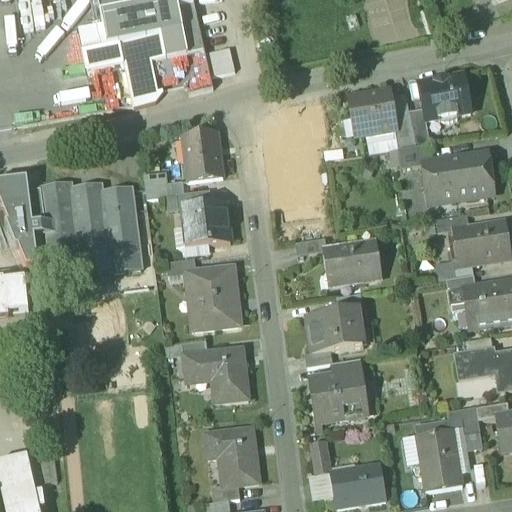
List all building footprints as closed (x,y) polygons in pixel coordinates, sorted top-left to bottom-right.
[(109,0),(111,4),(98,6),(101,19),(176,3),(189,0),(109,0)] [(176,3),(101,19),(103,29),(107,50),(161,39),(166,63),(188,58),(178,12),(176,3)] [(178,12),(188,58),(204,55),(194,9),(178,12)] [(83,55),(107,50),(103,29),(78,34),(83,55)] [(107,50),(83,55),(87,75),(124,67),(134,112),(156,107),(158,103),(151,66),(166,63),(161,39),(107,50)] [(227,52),(206,56),(210,76),(231,71),(227,52)] [(447,85),(436,87),(435,85),(419,89),(423,114),(426,126),(438,124),(439,126),(444,127),(449,126),(453,125),(458,123),(457,120),(470,118),(463,80),(447,83),(447,85)] [(389,96),(349,103),(353,124),(359,123),(362,140),(395,134),(396,134),(393,120),(389,96)] [(423,114),(409,117),(415,152),(416,152),(430,150),(426,126),(423,114)] [(409,117),(393,120),(396,134),(395,134),(398,155),(415,152),(409,117)] [(217,137),(182,142),(188,187),(223,182),(217,137)] [(430,150),(416,152),(415,152),(398,155),(402,174),(425,171),(425,170),(433,169),(430,150)] [(433,169),(425,170),(425,171),(431,209),(492,200),(486,160),(433,169)] [(165,178),(143,180),(145,192),(167,189),(165,178)] [(182,187),(167,189),(169,201),(176,200),(184,199),(182,187)] [(132,193),(73,201),(72,189),(41,193),(45,226),(44,226),(48,257),(49,257),(52,284),(83,281),(83,277),(111,274),(111,277),(142,273),(139,246),(140,246),(136,215),(135,215),(132,193)] [(167,189),(145,192),(147,204),(169,201),(167,189)] [(184,199),(176,200),(178,214),(181,214),(180,213),(204,210),(202,197),(184,199)] [(204,210),(180,213),(181,214),(185,252),(230,247),(226,207),(204,210)] [(467,221),(436,226),(438,239),(452,237),(452,236),(469,233),(467,221)] [(469,233),(452,236),(452,237),(458,272),(511,263),(506,227),(469,233)] [(324,244),(295,248),(297,261),(327,256),(326,255),(324,244)] [(372,249),(326,255),(327,256),(332,289),(377,282),(372,249)] [(194,264),(167,268),(168,282),(186,280),(185,277),(196,276),(194,264)] [(196,276),(185,277),(186,280),(192,335),(240,330),(233,272),(196,276)] [(474,281),(446,286),(448,299),(464,296),(464,295),(475,293),(474,281)] [(25,284),(0,286),(0,319),(29,316),(25,284)] [(511,287),(475,293),(464,295),(464,296),(470,335),(511,327),(511,287)] [(360,299),(336,303),(338,315),(356,312),(357,313),(362,312),(360,299)] [(338,315),(306,320),(312,358),(312,359),(330,356),(362,351),(357,313),(356,312),(338,315)] [(491,343),(463,348),(465,359),(493,355),(491,343)] [(205,346),(181,349),(183,360),(207,357),(205,346)] [(181,349),(165,351),(166,362),(183,360),(181,349)] [(207,357),(183,360),(185,383),(211,380),(214,408),(249,404),(243,353),(207,357)] [(511,356),(510,357),(511,359),(494,362),(493,355),(465,359),(456,361),(460,384),(496,379),(499,396),(511,394),(511,356)] [(330,356),(312,359),(312,358),(304,359),(306,372),(332,368),(330,356)] [(332,368),(333,380),(357,376),(355,365),(332,368)] [(333,380),(310,384),(317,426),(364,418),(357,376),(333,380)] [(508,407),(476,412),(478,425),(495,422),(495,421),(509,419),(508,407)] [(476,412),(448,417),(448,426),(462,425),(464,440),(480,438),(478,425),(476,412)] [(511,418),(509,419),(495,421),(495,422),(500,451),(511,449),(511,418)] [(252,433),(204,439),(207,463),(219,461),(222,489),(223,491),(238,489),(259,486),(252,433)] [(453,434),(416,440),(425,496),(462,490),(453,434)] [(325,447),(311,449),(316,479),(330,477),(325,447)] [(54,465),(39,467),(41,487),(57,486),(54,465)] [(39,467),(0,471),(0,511),(34,511),(44,511),(41,487),(39,467)] [(380,468),(330,477),(335,511),(337,511),(385,504),(380,468)] [(238,489),(223,491),(222,489),(211,491),(213,506),(229,504),(240,503),(238,489)]
